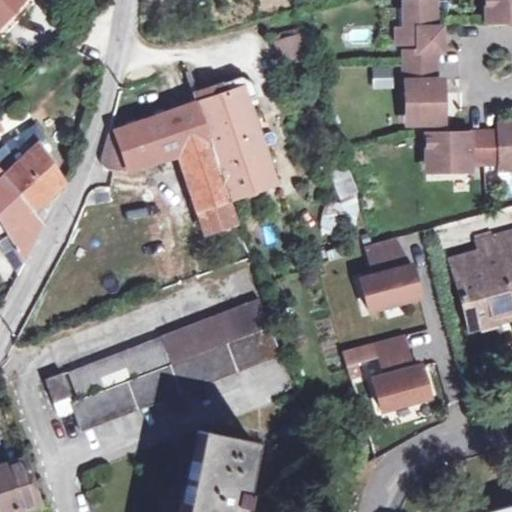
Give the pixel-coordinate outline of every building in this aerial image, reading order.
[(0,0),(0,23),(15,8),(22,0),(0,0)] [(511,0),(478,0),(479,24),(508,22),(508,16),(511,16),(511,0)] [(420,30),(427,30),(427,2),(396,4),(396,31),(387,31),(388,47),(410,46),(420,46),(420,30)] [(15,8),(0,23),(0,33),(3,36),(23,14),(15,8)] [(280,38),(284,52),(310,45),(305,30),(280,38)] [(410,46),(411,53),(428,53),(434,53),(433,30),(427,30),(420,30),(420,46),(410,46)] [(310,45),(284,52),(287,64),(314,57),(310,45)] [(428,53),(411,53),(396,54),(397,99),(405,99),(406,128),(437,127),(436,97),(428,97),(428,53)] [(390,67),(371,68),(372,89),(391,87),(390,67)] [(195,101),(241,84),(248,104),(256,102),(249,82),(239,77),(192,93),(195,101)] [(198,210),(228,200),(227,198),(275,181),(248,104),(241,84),(195,101),(108,132),(100,158),(102,164),(105,167),(126,171),(179,154),(198,210)] [(36,113),(54,140),(65,133),(47,105),(36,113)] [(511,126),(495,127),(495,134),(511,134),(511,126)] [(511,134),(495,134),(466,135),(466,142),(452,143),(452,135),(423,136),(423,167),(452,166),(452,175),(468,174),(467,166),(496,165),(496,172),(511,171),(511,134)] [(0,169),(0,214),(10,232),(8,234),(15,246),(5,252),(19,273),(43,224),(32,211),(65,182),(40,144),(34,150),(30,146),(24,152),(27,156),(23,160),(19,156),(11,163),(15,167),(5,175),(0,169)] [(84,204),(96,202),(110,200),(109,186),(102,186),(97,187),(93,190),(87,195),(84,204)] [(228,200),(198,210),(205,232),(235,223),(228,200)] [(147,217),(153,247),(176,243),(170,213),(147,217)] [(478,252),(511,242),(511,229),(475,240),(478,252)] [(369,310),(386,305),(385,301),(402,296),(403,301),(420,296),(411,264),(401,267),(394,237),(366,244),(374,274),(360,278),(369,310)] [(511,242),(478,252),(452,259),(467,319),(511,307),(511,312),(511,242)] [(385,301),(386,305),(403,301),(402,296),(385,301)] [(67,371),(77,399),(71,401),(81,429),(281,354),(258,297),(67,371)] [(470,328),(511,316),(511,312),(511,307),(467,319),(470,328)] [(381,410),(397,405),(396,401),(413,396),(414,401),(429,397),(421,366),(417,367),(408,369),(406,362),(415,359),(408,333),(376,342),(379,351),(385,375),(373,379),(381,410)] [(346,361),(379,351),(376,342),(343,351),(346,361)] [(406,362),(408,369),(417,367),(415,359),(406,362)] [(45,376),(53,400),(70,393),(61,370),(45,376)] [(396,401),(397,405),(414,401),(413,396),(396,401)] [(181,511),(238,511),(239,508),(243,509),(246,493),(242,493),(252,444),(198,431),(181,511)] [(0,505),(1,511),(34,501),(22,460),(0,467),(0,505)] [(34,501),(1,511),(35,511),(37,511),(34,501)]
